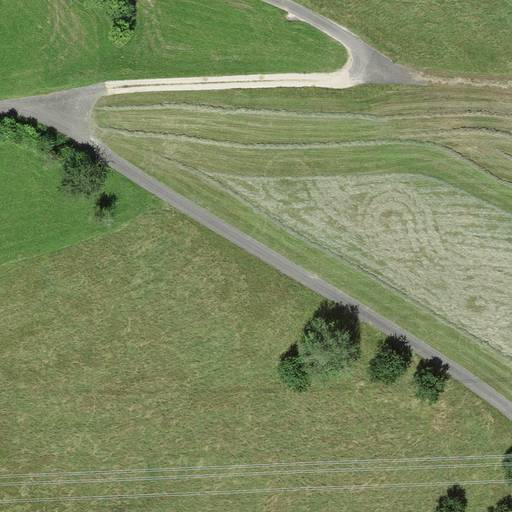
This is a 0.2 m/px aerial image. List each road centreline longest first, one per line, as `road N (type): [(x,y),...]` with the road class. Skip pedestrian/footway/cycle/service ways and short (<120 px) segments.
road 1 (unclassified): [(511,414),(160,192),(88,142),(61,112),(0,113)]
road 2 (track): [(61,112),(108,88),(352,78),(367,66),(365,50),(278,0)]
road 3 (track): [(367,66),(418,78),(511,82)]
